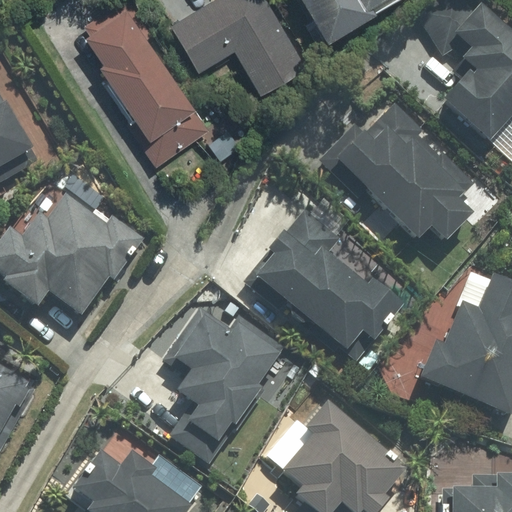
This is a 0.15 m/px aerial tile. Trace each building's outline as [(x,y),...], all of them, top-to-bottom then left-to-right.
[(256,0),(215,0),(165,30),(192,75),(228,53),(253,96),(298,69),(256,0)] [(277,0),(312,54),(396,0),(277,0)] [(511,43),(464,0),(441,0),(412,32),(440,58),(447,50),(459,61),(448,72),(457,80),(434,106),(479,147),(504,120),(511,126),(511,43)] [(184,111),(130,28),(137,23),(124,3),(81,31),(88,40),(77,47),(153,164),(206,130),(191,107),(184,111)] [(347,126),(312,160),(402,248),(414,236),(429,251),(459,220),(447,209),(469,187),(435,154),(430,159),(413,142),(418,137),(390,110),(361,139),(347,126)] [(0,115),(0,171),(25,157),(0,115)] [(8,242),(0,236),(0,285),(1,286),(0,287),(0,298),(24,315),(35,299),(70,323),(98,284),(102,287),(134,242),(105,222),(100,228),(61,202),(43,229),(26,217),(8,242)] [(272,313),(276,309),(332,360),(338,354),(348,364),(394,313),(364,286),(356,295),(318,261),(334,244),(297,210),(254,257),(259,261),(239,283),(272,313)] [(425,349),(410,385),(497,421),(511,384),(511,293),(467,275),(434,353),(425,349)] [(167,398),(183,409),(162,440),(206,471),(257,400),(264,405),(295,361),(233,317),(223,331),(194,311),(159,361),(182,377),(167,398)] [(0,418),(18,388),(0,377),(0,418)] [(396,478),(320,408),(293,437),(301,443),(263,485),(292,511),(376,511),(380,508),(373,502),(396,478)] [(74,511),(181,511),(169,503),(179,489),(148,466),(143,474),(118,456),(107,471),(92,460),(60,502),(74,511)] [(483,497),(439,495),(438,511),(511,511),(511,479),(484,478),(483,497)]
